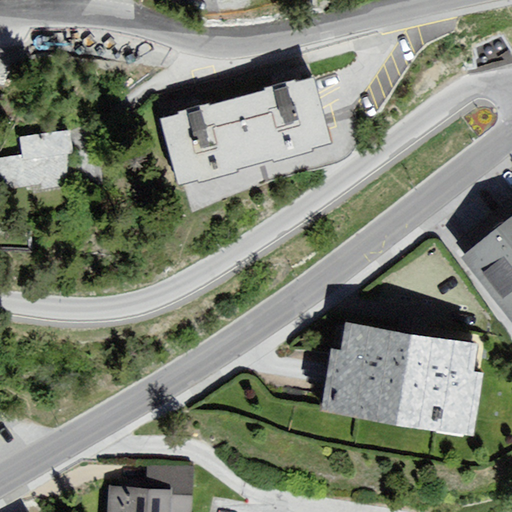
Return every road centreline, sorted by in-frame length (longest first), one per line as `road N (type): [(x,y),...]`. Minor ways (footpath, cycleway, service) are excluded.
road 1 (tertiary): [(0,482),(271,314),(511,132)]
road 2 (residential): [(511,88),(484,84),(446,99),(230,259),(154,297),(91,310),(0,301)]
road 3 (unclassified): [(443,0),(220,49),(95,17),(0,21)]
